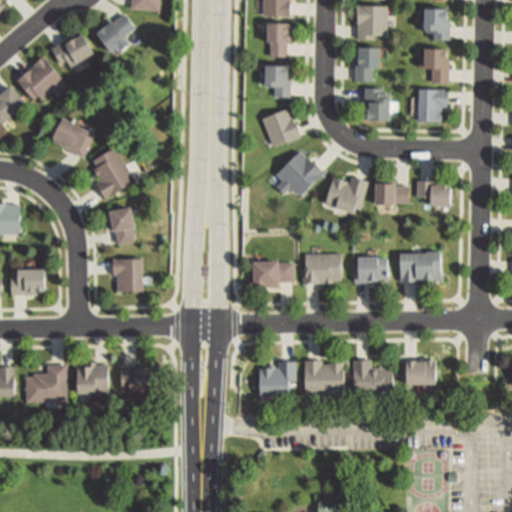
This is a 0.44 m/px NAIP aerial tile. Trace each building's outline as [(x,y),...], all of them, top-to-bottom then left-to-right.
[(159,0),(159,8),(131,6),(131,0),(159,0)] [(291,0),(291,13),(264,13),(264,0),(291,0)] [(388,3),(387,33),(375,33),(375,37),(357,37),(358,33),(358,3),(388,3)] [(450,29),(450,37),(435,37),(435,29),(426,29),(426,6),(451,6),(451,29),(450,29)] [(125,11),(136,25),(125,34),(128,38),(130,40),(120,48),(118,45),(112,50),(97,30),(113,18),(114,20),(125,11)] [(288,39),(288,53),(271,53),(271,39),(269,39),(269,20),(293,20),(293,39),(288,39)] [(83,31),(94,50),(71,64),(68,59),(62,63),(54,48),(52,45),(64,39),(65,42),(83,31)] [(381,45),(381,64),(373,64),(373,78),(355,78),(356,55),(360,55),(360,45),(373,45),(381,45)] [(450,51),(450,80),(433,80),(433,65),(426,65),(426,51),(426,46),(446,46),(446,51),(450,51)] [(68,83),(61,90),(57,85),(45,96),(41,92),(34,99),(16,79),(23,73),(42,55),(64,79),(68,83)] [(275,94),(275,83),(267,83),(267,63),(291,64),(291,75),(293,75),(293,94),(275,94)] [(1,122),(0,120),(0,92),(11,83),(26,101),(1,122)] [(386,86),(386,95),(391,95),(391,117),(369,117),(369,102),(366,102),(365,86),(369,86),(386,86)] [(441,121),(420,121),(420,87),(441,87),(449,87),(449,105),(441,105),(441,121)] [(262,117),(287,106),(300,136),(275,146),(262,117)] [(98,135),(87,154),(84,152),(83,155),(69,147),(71,144),(54,134),(65,115),(98,135)] [(109,193),(105,196),(97,182),(101,180),(94,167),(98,165),(93,158),(115,145),(134,179),(112,192),(109,193)] [(301,150),(307,157),(310,155),(324,170),(322,172),(299,195),(291,186),(286,191),(278,183),(283,178),(278,172),(301,150)] [(369,180),(363,206),(356,205),(355,210),(344,207),(327,203),(333,177),(350,181),(351,176),(369,180)] [(452,182),(452,203),(431,202),(431,195),(418,195),(418,178),(431,178),(431,182),(452,182)] [(410,185),(410,201),(397,201),(397,202),(376,201),(376,180),(397,181),(397,184),(410,185)] [(0,201),(7,201),(7,202),(20,202),(20,204),(20,232),(0,232),(0,201)] [(132,226),(135,240),(118,243),(115,229),(110,230),(107,210),(132,206),(136,225),(132,226)] [(442,279),(402,279),(402,251),(429,251),(429,249),(442,249),(442,251),(442,279)] [(332,252),(342,252),(343,278),(333,278),(333,281),(304,281),(303,266),(307,266),(307,252),(332,252)] [(389,255),(389,277),(389,279),(379,279),(379,277),(373,277),(373,281),(355,281),(355,263),(360,263),(360,255),(373,255),(389,255)] [(142,257),(143,288),(117,288),(117,273),(113,273),(113,257),(117,257),(142,257)] [(279,259),(279,261),(294,260),(294,279),(279,279),(280,281),(279,281),(279,284),(266,284),(266,282),(255,282),(254,259),(279,259)] [(37,292),(12,292),(12,275),(19,275),(19,267),(36,267),(46,267),(46,289),(36,289),(37,292)] [(386,369),(393,368),(393,382),(382,382),(382,391),(356,392),(355,359),(372,358),(372,368),(377,368),(377,366),(386,366),(386,369)] [(408,382),(408,358),(437,358),(437,382),(408,382)] [(324,359),(324,363),(329,363),(329,361),(346,360),(346,362),(348,392),(307,394),(305,364),(305,359),(324,359)] [(96,360),(96,363),(109,363),(109,365),(109,389),(97,389),(97,391),(79,391),(79,365),(89,365),(89,363),(89,360),(96,360)] [(296,360),(297,378),(290,379),(291,393),(262,394),(261,367),(268,366),(268,364),(276,364),(276,366),(279,366),(279,360),(290,360),(296,360)] [(67,363),(67,399),(27,399),(27,375),(34,375),(34,372),(48,372),(48,363),(67,363)] [(134,365),(141,365),(141,363),(152,363),(152,365),(152,391),(128,390),(128,384),(123,384),(123,365),(123,363),(134,363),(134,365)] [(15,394),(0,394),(0,365),(14,365),(14,373),(15,394)] [(263,448),(268,452),(261,460),(256,456),(263,448)] [(448,470),(458,470),(458,481),(448,481),(448,470)] [(317,511),(317,493),(337,493),(337,511),(317,511)]
